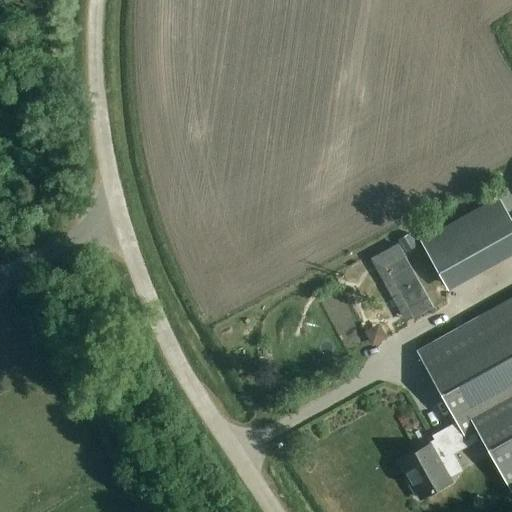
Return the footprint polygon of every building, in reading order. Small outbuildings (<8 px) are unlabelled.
[(437,231),(420,241),(430,259),(447,249),(437,231)] [(396,242),(398,245),(403,254),(418,246),(411,233),(396,242)] [(377,257),(383,267),(404,255),(403,254),(398,245),(377,257)] [(412,319),(433,307),(404,255),(383,267),(412,319)] [(400,322),(377,269),(356,279),(378,331),(400,322)] [(471,432),(477,429),(511,491),(511,490),(511,300),(418,353),(457,422),(433,436),(438,445),(431,448),(430,445),(400,462),(411,482),(408,483),(414,495),(418,493),(421,499),(450,482),(448,478),(456,474),(448,460),(448,456),(476,441),(471,432)] [(383,511),(399,508),(391,474),(375,477),(383,511)]
